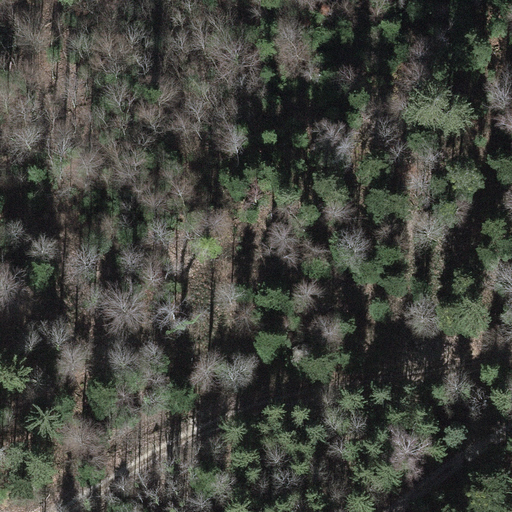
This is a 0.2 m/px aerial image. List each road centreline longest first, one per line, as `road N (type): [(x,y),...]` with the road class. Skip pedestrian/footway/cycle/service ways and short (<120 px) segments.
road 1 (track): [(58,511),(147,452),(250,406),(349,381),(511,358)]
road 2 (track): [(389,511),(511,426)]
